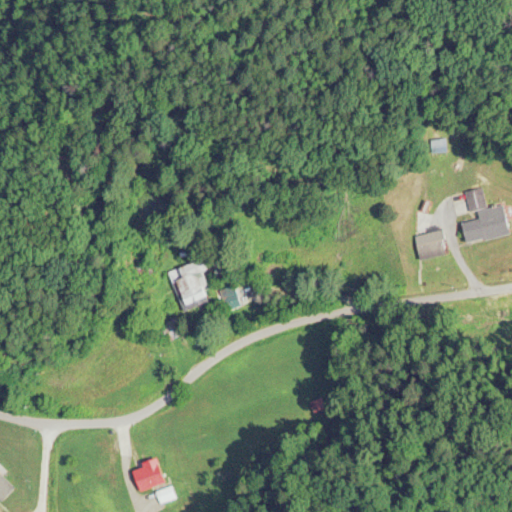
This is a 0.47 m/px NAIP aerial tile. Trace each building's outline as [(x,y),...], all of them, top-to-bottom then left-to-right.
[(432,138),(432,151),(446,151),(446,138),(432,138)] [(467,243),(510,235),(505,204),(487,207),(484,187),(467,190),(472,219),(463,221),(467,243)] [(447,255),(443,230),(416,234),(420,259),(447,255)] [(210,301),(199,275),(209,272),(203,258),(169,271),(185,311),(210,301)] [(242,303),(233,285),(219,292),(228,310),(242,303)] [(161,325),(169,342),(185,334),(177,317),(161,325)] [(166,482),(158,458),(133,467),(141,491),(166,482)] [(4,476),(6,473),(0,467),(0,498),(5,503),(18,490),(4,476)] [(157,492),(162,504),(177,498),(172,486),(157,492)]
